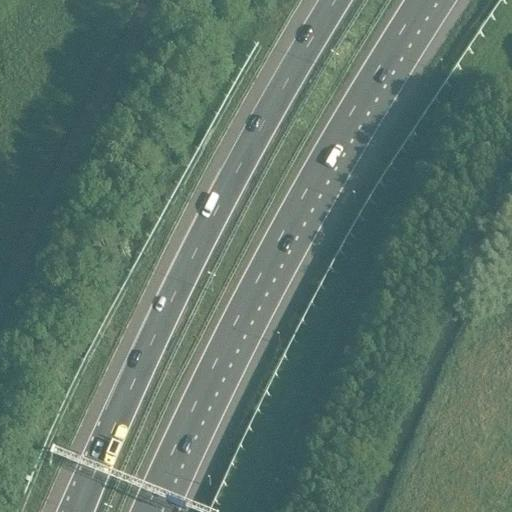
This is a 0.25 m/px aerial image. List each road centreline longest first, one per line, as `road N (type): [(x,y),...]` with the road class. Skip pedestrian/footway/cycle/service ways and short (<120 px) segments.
road 1 (motorway): [(140,511),(300,195),(427,0)]
road 2 (motorway): [(339,0),(255,144),(75,511)]
